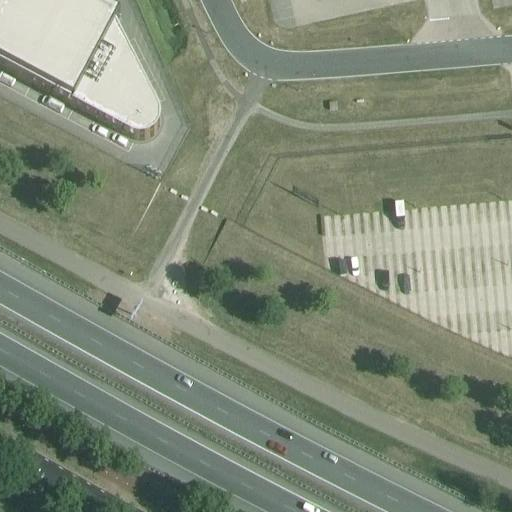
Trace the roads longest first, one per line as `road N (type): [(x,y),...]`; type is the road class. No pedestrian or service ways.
road 1 (motorway): [(425,511),(277,440),(0,283)]
road 2 (unclassified): [(146,302),(511,483)]
road 3 (motorway): [(0,350),(301,511)]
road 4 (unclassified): [(262,58),(146,302)]
road 5 (unclassified): [(511,46),(262,58)]
road 6 (tertiary): [(145,511),(0,431)]
road 7 (unclassified): [(0,225),(146,302)]
